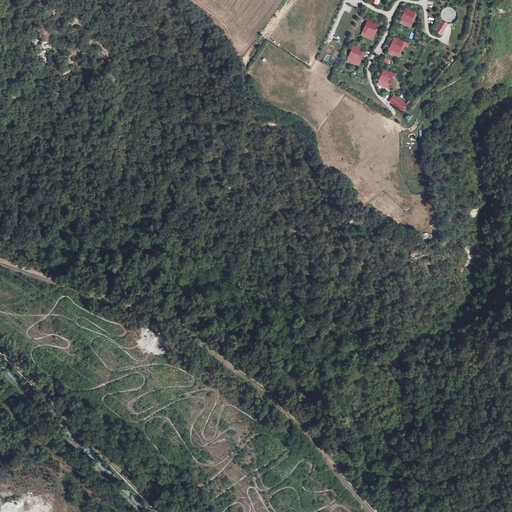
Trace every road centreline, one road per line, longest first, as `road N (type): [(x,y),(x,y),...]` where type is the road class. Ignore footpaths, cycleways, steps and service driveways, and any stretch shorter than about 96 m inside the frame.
road 1 (track): [(0,259),(99,294),(235,363),(379,511)]
road 2 (track): [(251,511),(164,388),(126,349),(60,314),(0,310)]
road 3 (track): [(0,345),(164,511)]
road 4 (residential): [(392,111),(372,89),(369,62),(389,11),(423,0)]
